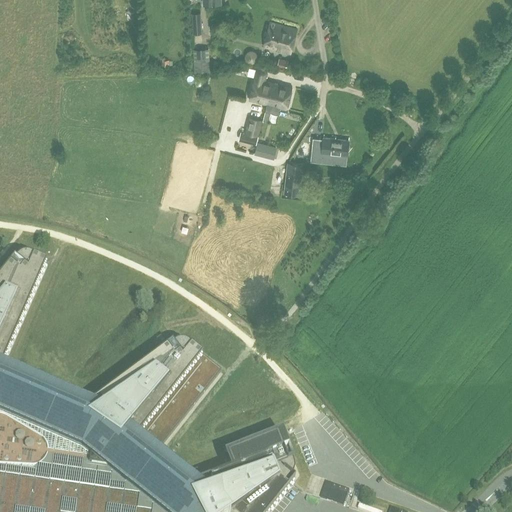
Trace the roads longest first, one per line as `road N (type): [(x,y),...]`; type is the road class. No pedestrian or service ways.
road 1 (residential): [(424,128),(257,348)]
road 2 (residential): [(511,23),(424,128)]
